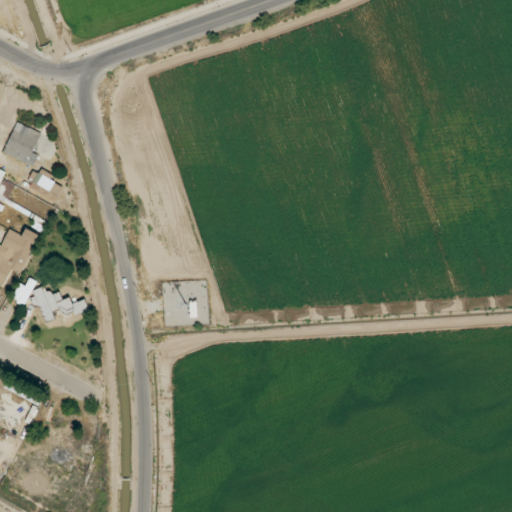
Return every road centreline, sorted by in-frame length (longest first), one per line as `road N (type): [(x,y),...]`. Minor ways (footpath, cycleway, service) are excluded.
road 1 (tertiary): [(146,511),(141,349),(81,73)]
road 2 (tertiary): [(276,0),(81,73)]
